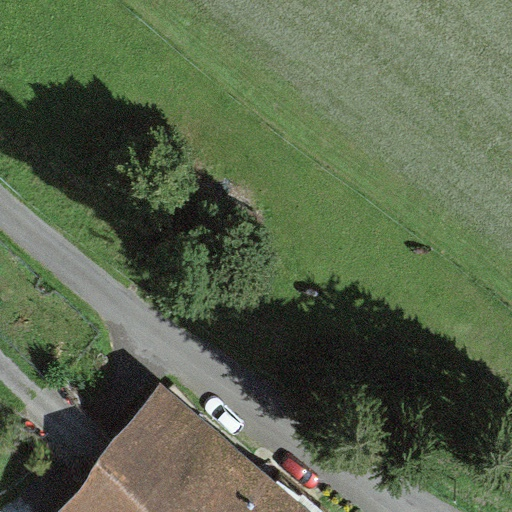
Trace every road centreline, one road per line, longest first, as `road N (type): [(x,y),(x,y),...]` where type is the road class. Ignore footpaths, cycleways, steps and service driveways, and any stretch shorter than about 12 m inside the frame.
road 1 (unclassified): [(0,206),(164,339),(426,511)]
road 2 (track): [(99,453),(0,367)]
